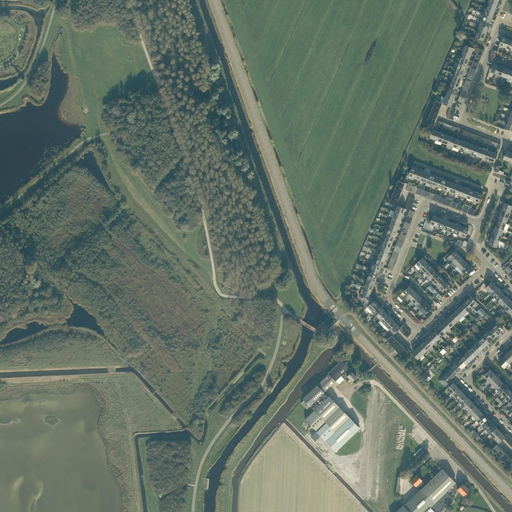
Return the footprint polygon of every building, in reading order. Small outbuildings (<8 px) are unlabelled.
[(500,8),(501,6),(489,2),(487,7),(495,11),(496,7),(500,8)] [(494,14),(495,11),(487,7),(484,13),(496,18),(497,16),(494,14)] [(495,20),(496,18),(484,13),(483,18),(481,18),(481,19),(482,19),(490,22),(492,19),(495,20)] [(489,25),(490,22),(482,19),(480,25),(492,29),(493,27),(489,25)] [(491,32),(492,29),(480,25),(478,31),(486,34),(487,31),(491,32)] [(485,37),(486,34),(478,31),(476,36),(475,36),(475,37),(484,40),(487,41),(488,39),(485,37)] [(506,47),(510,35),(508,34),(506,38),(503,37),(503,36),(500,45),(506,47)] [(474,48),(465,44),(465,45),(463,51),(472,54),(474,48)] [(469,59),(472,54),(463,51),(461,56),(469,59)] [(467,65),(469,59),(461,56),(459,62),(467,65)] [(475,56),(471,65),(474,67),(477,68),(481,58),(478,57),(475,56)] [(456,61),(454,67),(457,68),(465,71),(467,65),(459,62),(456,61)] [(496,73),(500,62),(498,61),(496,64),(493,63),(489,71),(490,71),(496,73)] [(501,66),(502,62),(500,62),(496,73),(501,75),(505,67),(501,66)] [(511,66),(509,65),(508,68),(505,67),(501,75),(507,78),(511,66)] [(463,77),(465,71),(457,68),(454,74),(463,77)] [(471,68),(467,77),(470,78),(473,79),(476,70),(473,69),(471,68)] [(460,83),(463,77),(454,74),(452,80),(460,83)] [(466,79),(462,89),(465,90),(468,91),(472,82),(469,80),(466,79)] [(458,89),(460,83),(452,80),(450,85),(458,89)] [(456,94),(458,89),(450,85),(448,91),(456,94)] [(454,100),(456,94),(448,91),(445,97),(454,100)] [(462,91),(458,100),(461,101),(464,102),(467,93),(464,92),(462,91)] [(451,106),(454,100),(445,97),(443,103),(451,106),(452,106),(451,106)] [(440,108),(442,102),(436,100),(434,105),(436,106),(440,108)] [(440,108),(436,106),(434,105),(431,111),(438,114),(440,108)] [(436,119),(438,114),(431,111),(429,117),(436,119)] [(434,125),(436,119),(429,117),(427,122),(434,125)] [(453,126),(444,122),(442,128),(451,132),(452,129),(453,126)] [(454,130),(453,132),(463,136),(464,133),(465,130),(456,127),(454,130)] [(433,129),(430,138),(436,140),(439,131),(433,129)] [(442,142),(445,134),(439,131),(436,140),(442,142)] [(466,134),(465,137),(474,140),(475,138),(476,135),(467,131),(466,134)] [(447,144),(451,136),(445,134),(442,142),(447,144)] [(453,146),(456,138),(451,136),(447,144),(453,146)] [(488,139),(479,136),(478,138),(477,141),(486,145),(487,142),(488,139)] [(459,149),(462,140),(456,138),(453,146),(459,149)] [(464,153),(465,151),(468,142),(462,140),(459,149),(464,151),(464,152),(464,153)] [(499,144),(490,140),(489,143),(488,146),(497,149),(499,144)] [(471,153),(474,145),(468,142),(465,151),(471,153)] [(476,157),(477,155),(480,147),(474,145),(471,153),(476,155),(475,157),(476,157)] [(482,157),(486,149),(480,147),(477,155),(482,157)] [(509,161),(511,153),(511,148),(510,152),(507,150),(503,159),(504,159),(509,161)] [(488,160),(491,151),(486,149),(482,157),(488,160)] [(497,153),(497,154),(491,151),(488,160),(494,162),(497,154),(497,153)] [(412,167),(410,171),(409,175),(415,177),(418,169),(412,167)] [(421,180),(424,171),(418,169),(415,177),(421,180)] [(426,182),(430,174),(424,171),(421,180),(426,182)] [(432,184),(435,176),(430,174),(426,182),(432,184)] [(438,186),(441,178),(435,176),(432,184),(438,186)] [(444,189),(447,180),(441,178),(438,186),(444,189)] [(403,188),(405,182),(398,180),(396,186),(403,188)] [(450,191),(453,183),(447,180),(444,189),(450,191)] [(455,193),(459,185),(453,183),(450,191),(455,193)] [(422,189),(413,185),(411,191),(420,195),(421,192),(422,189)] [(461,195),(464,187),(459,185),(455,193),(461,195)] [(403,188),(396,186),(394,191),(401,194),(403,188)] [(467,197),(470,189),(464,187),(461,195),(467,197)] [(473,200),(476,191),(470,189),(467,197),(473,200)] [(434,193),(425,190),(424,193),(423,196),(432,199),(433,196),(434,193)] [(401,194),(394,191),(392,197),(398,199),(401,194)] [(482,193),(482,194),(476,191),(473,200),(479,202),(478,202),(479,202),(482,194),(482,193)] [(446,198),(436,194),(435,197),(434,200),(443,204),(444,201),(446,198)] [(396,205),(398,199),(392,197),(390,203),(396,205)] [(457,202),(448,199),(447,202),(446,204),(455,208),(456,205),(457,202)] [(504,203),(501,201),(500,204),(503,205),(502,208),(511,211),(511,207),(511,205),(504,202),(504,203)] [(468,210),(469,207),(460,203),(458,206),(458,208),(457,209),(467,212),(468,210)] [(406,208),(405,208),(397,205),(395,211),(396,212),(403,214),(406,209),(406,208)] [(508,217),(511,211),(502,208),(501,211),(497,211),(497,213),(508,217)] [(403,214),(396,212),(395,211),(393,217),(396,218),(401,220),(403,214)] [(436,226),(441,214),(439,213),(437,216),(434,215),(430,223),(431,224),(431,223),(436,226)] [(506,223),(508,217),(497,213),(496,215),(499,217),(498,220),(506,223)] [(442,218),(443,215),(441,214),(436,226),(442,228),(445,219),(442,218)] [(401,220),(396,218),(393,217),(391,223),(396,225),(399,226),(401,220)] [(410,218),(407,217),(403,226),(406,227),(409,228),(412,219),(410,218)] [(448,230),(452,218),(450,217),(448,221),(445,219),(442,228),(448,230)] [(454,223),(455,219),(452,218),(448,230),(454,232),(457,224),(454,223)] [(504,229),(506,223),(498,220),(497,223),(493,222),(492,225),(504,229)] [(460,234),(464,223),(462,222),(460,225),(457,224),(454,232),(460,234)] [(399,226),(396,225),(391,223),(388,229),(396,232),(397,232),(399,226)] [(465,227),(466,224),(464,223),(460,234),(465,237),(466,237),(469,228),(468,228),(465,227)] [(502,235),(504,229),(492,225),(491,227),(495,229),(493,232),(502,235)] [(397,232),(396,232),(388,229),(386,235),(394,238),(397,232)] [(405,230),(402,229),(399,238),(402,239),(404,240),(408,231),(405,230)] [(499,241),(502,235),(493,232),(492,235),(489,234),(488,236),(499,241)] [(392,243),(394,238),(386,235),(384,240),(392,243)] [(497,246),(499,241),(488,236),(487,238),(490,240),(489,243),(497,247),(497,246)] [(390,249),(392,243),(384,240),(382,246),(390,249)] [(401,241),(398,240),(394,249),(397,251),(400,252),(403,242),(401,241)] [(388,255),(390,249),(382,246),(379,252),(388,255)] [(455,250),(449,256),(449,257),(449,256),(453,261),(462,252),(460,251),(457,253),(455,250)] [(385,261),(388,255),(379,252),(377,258),(385,261)] [(396,253),(393,252),(390,261),(393,262),(395,263),(399,254),(396,253)] [(462,257),(464,254),(462,252),(453,261),(457,265),(464,259),(462,257)] [(425,259),(423,257),(416,263),(416,264),(416,263),(421,268),(430,259),(428,257),(425,259)] [(383,267),(385,261),(377,258),(375,263),(376,263),(375,264),(381,266),(383,267)] [(431,261),(430,259),(421,268),(425,272),(431,266),(429,264),(431,261)] [(469,260),(466,262),(464,259),(457,265),(462,270),(471,261),(469,260)] [(470,266),(472,263),(471,261),(462,270),(466,274),(466,275),(473,268),(472,268),(470,266)] [(376,263),(375,263),(373,262),(373,263),(371,268),(383,273),(384,271),(380,269),(381,266),(375,264),(376,263)] [(437,266),(434,268),(431,266),(425,272),(429,277),(438,268),(437,266)] [(382,275),(383,273),(371,268),(369,274),(368,273),(367,274),(377,277),(378,274),(382,275)] [(438,273),(440,270),(438,268),(429,277),(434,281),(440,275),(438,273)] [(376,281),(377,277),(367,274),(367,275),(369,275),(367,280),(378,285),(379,282),(376,281)] [(445,275),(442,277),(440,275),(434,281),(438,286),(447,277),(445,275)] [(446,281),(449,279),(447,277),(438,286),(442,290),(444,288),(446,290),(448,288),(447,286),(449,284),(446,281)] [(492,281),(492,282),(490,279),(485,284),(487,286),(486,288),(490,292),(499,283),(498,282),(495,284),(492,282),(493,281),(492,281)] [(377,287),(378,285),(367,280),(364,286),(366,287),(372,289),(373,289),(372,289),(374,286),(377,287)] [(499,288),(501,285),(499,283),(490,292),(494,296),(501,290),(499,288)] [(410,285),(403,291),(403,292),(404,292),(408,296),(417,287),(415,286),(412,288),(410,285)] [(372,291),(372,289),(366,287),(365,290),(362,289),(361,293),(363,294),(362,297),(366,301),(364,304),(367,307),(368,306),(374,300),(373,298),(370,296),(372,291)] [(416,292),(419,289),(417,287),(408,296),(412,300),(418,294),(416,292)] [(506,290),(503,293),(501,290),(494,296),(499,301),(508,292),(506,290)] [(507,297),(510,294),(508,292),(499,301),(503,305),(510,299),(507,297)] [(471,296),(470,296),(468,293),(466,295),(469,298),(466,300),(473,306),(477,302),(471,296)] [(424,294),(421,297),(418,294),(412,300),(416,305),(425,296),(424,294)] [(425,301),(427,298),(425,296),(416,305),(421,309),(427,303),(425,301)] [(511,301),(510,299),(503,305),(508,310),(511,305),(511,301)] [(375,300),(374,300),(368,306),(372,311),(381,302),(380,300),(377,303),(375,300)] [(468,311),(473,306),(466,300),(464,302),(461,300),(459,302),(468,311)] [(381,307),(383,304),(381,302),(372,311),(377,315),(383,309),(381,307)] [(464,315),(468,311),(459,302),(457,303),(460,306),(457,309),(464,315)] [(432,303),(429,306),(427,303),(421,309),(425,314),(432,308),(434,305),(432,303)] [(388,309),(385,311),(383,309),(377,315),(381,320),(390,311),(388,309)] [(459,319),(464,315),(457,309),(455,311),(452,309),(450,310),(459,319)] [(454,324),(459,319),(450,310),(448,312),(451,315),(448,317),(454,324)] [(390,316),(392,313),(390,311),(381,320),(385,324),(392,318),(390,316)] [(450,328),(454,324),(448,317),(446,320),(443,317),(441,319),(450,328)] [(397,318),(394,320),(392,318),(385,324),(390,329),(396,322),(399,320),(397,318)] [(446,332),(450,328),(441,319),(439,321),(442,324),(439,326),(446,332)] [(398,325),(400,322),(399,320),(396,322),(390,329),(394,333),(399,329),(401,327),(400,327),(398,325)] [(497,323),(495,321),(490,325),(492,327),(501,336),(503,335),(501,332),(503,329),(497,323)] [(441,337),(446,332),(439,326),(437,328),(434,326),(432,328),(441,337)] [(499,338),(501,336),(492,327),(488,332),(494,338),(496,336),(499,338)] [(437,341),(441,337),(432,328),(430,329),(433,332),(430,335),(437,341)] [(492,340),(494,338),(488,332),(483,336),(492,345),(494,343),(492,340)] [(392,335),(387,340),(404,357),(409,352),(392,335)] [(432,345),(437,341),(430,335),(428,337),(425,335),(423,336),(432,345)] [(428,350),(432,345),(423,336),(421,338),(424,341),(421,343),(428,350)] [(490,347),(492,345),(483,336),(479,340),(485,347),(487,344),(490,347)] [(483,349),(485,347),(479,340),(474,344),(483,354),(485,352),(483,349)] [(423,354),(428,350),(421,343),(419,346),(416,343),(414,345),(423,354)] [(481,355),(483,354),(474,344),(470,349),(476,355),(478,353),(481,355)] [(419,358),(423,354),(414,345),(412,347),(415,350),(412,352),(418,359),(419,358)] [(473,358),(476,355),(470,349),(465,353),(468,356),(474,362),(476,361),(473,358)] [(511,360),(511,356),(508,352),(505,354),(502,352),(501,354),(503,356),(509,363),(511,360)] [(474,362),(468,356),(465,353),(461,357),(467,364),(469,362),(472,364),(474,362)] [(509,363),(503,356),(501,354),(499,356),(501,359),(499,361),(498,361),(505,367),(509,363)] [(465,366),(467,364),(461,357),(456,362),(465,371),(467,369),(465,366)] [(339,450),(363,425),(331,395),(330,395),(326,391),(338,379),(341,382),(347,376),(353,382),(360,374),(343,358),(302,400),(309,407),(312,404),(313,406),(319,399),(322,402),(307,418),(319,429),(313,435),(318,440),(323,435),(339,450)] [(463,373),(465,371),(456,362),(452,366),(453,367),(458,373),(458,372),(460,370),(463,373)] [(453,367),(441,379),(448,387),(453,382),(450,379),(456,374),(458,373),(453,367)] [(490,369),(491,369),(490,369),(484,375),(488,380),(497,371),(496,369),(493,371),(490,369)] [(488,380),(487,381),(491,386),(493,384),(499,378),(497,376),(499,373),(497,371),(488,380)] [(504,378),(501,380),(499,378),(493,384),(497,389),(506,380),(504,378)] [(506,380),(497,389),(501,393),(508,387),(505,384),(508,382),(506,380)] [(454,382),(453,382),(448,387),(447,388),(451,393),(460,384),(459,382),(456,385),(454,382)] [(460,389),(462,386),(460,384),(451,393),(456,397),(462,391),(460,389)] [(508,387),(501,393),(506,398),(511,391),(511,387),(510,389),(508,387)] [(464,394),(462,391),(456,397),(460,402),(469,393),(467,391),(464,394)] [(468,398),(471,395),(469,393),(460,402),(464,406),(471,400),(468,398)] [(476,400),(473,402),(471,400),(464,406),(469,411),(478,402),(476,400)] [(477,407),(479,404),(478,402),(469,411),(473,415),(479,409),(477,407)] [(485,409),(482,412),(479,409),(473,415),(477,420),(486,411),(485,409)] [(486,416),(488,413),(486,411),(477,420),(482,424),(488,418),(486,416)] [(493,418),(490,420),(488,418),(482,424),(486,429),(495,420),(493,418)] [(494,425),(497,422),(495,420),(486,429),(490,433),(497,427),(494,425)] [(502,427),(499,429),(497,427),(490,433),(494,438),(503,429),(502,427)] [(503,434),(505,431),(503,429),(494,438),(499,442),(504,438),(505,436),(503,434)] [(496,453),(501,448),(497,444),(492,449),(496,453)] [(500,457),(505,453),(501,448),(496,453),(500,457)] [(509,457),(505,453),(500,457),(504,462),(509,457)] [(449,490),(458,481),(445,466),(396,511),(440,511),(456,497),(449,490)] [(416,474),(410,480),(415,486),(416,485),(420,489),(425,485),(420,481),(422,480),(416,474)] [(465,481),(459,488),(467,495),(473,488),(465,481)]
